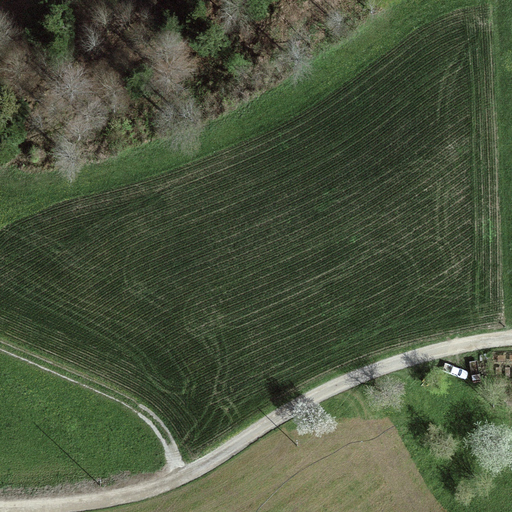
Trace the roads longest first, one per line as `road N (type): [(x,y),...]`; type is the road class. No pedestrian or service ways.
road 1 (unclassified): [(0,509),(101,500),(160,485),(351,379),(427,353),(511,339)]
road 2 (track): [(182,475),(161,431),(131,403),(0,345)]
